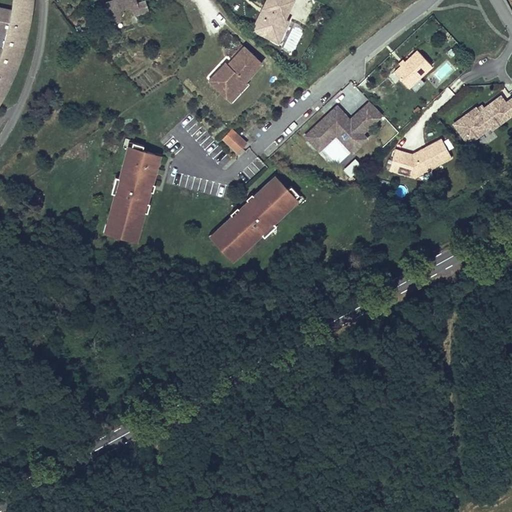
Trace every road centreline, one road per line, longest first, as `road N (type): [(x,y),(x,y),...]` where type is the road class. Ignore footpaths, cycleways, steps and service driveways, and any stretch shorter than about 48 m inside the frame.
road 1 (primary): [(0,503),(511,224)]
road 2 (track): [(460,511),(447,259)]
road 3 (residential): [(431,0),(254,152)]
